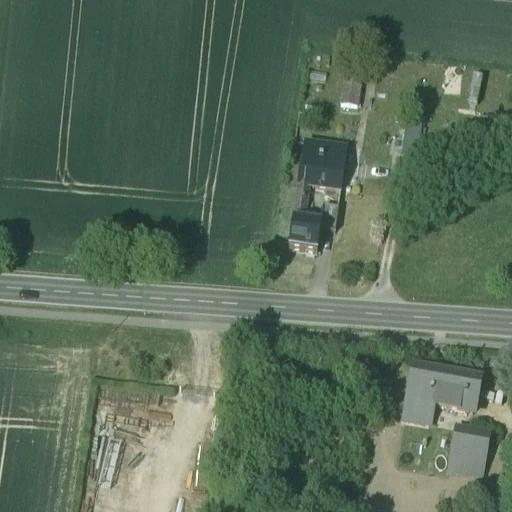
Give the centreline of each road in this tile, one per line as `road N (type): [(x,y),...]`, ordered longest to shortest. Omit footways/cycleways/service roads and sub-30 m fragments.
road 1 (secondary): [(511,342),(0,303)]
road 2 (track): [(377,333),(400,217),(511,180)]
